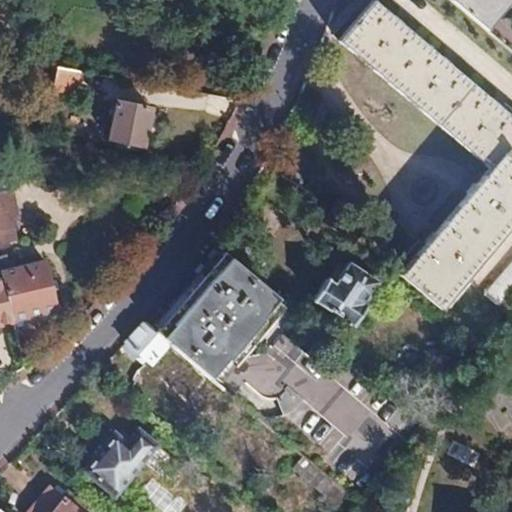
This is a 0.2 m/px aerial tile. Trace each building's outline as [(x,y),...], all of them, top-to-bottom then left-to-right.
[(501,11),(489,0),(450,0),(485,30),(501,11)] [(489,0),(501,11),(506,5),(510,0),(489,0)] [(502,151),(511,159),(511,118),(457,73),(400,25),(373,1),(339,41),(392,86),(472,155),(488,168),(502,151)] [(73,93),(77,69),(75,68),(54,65),(50,88),(73,93)] [(140,145),(148,106),(115,99),(107,138),(140,145)] [(511,159),(502,151),(488,168),(398,273),(440,308),(490,249),(511,222),(511,159)] [(0,242),(15,238),(10,218),(17,216),(11,189),(0,192),(0,242)] [(278,298),(252,277),(221,250),(166,315),(221,363),(278,298)] [(54,312),(42,261),(28,265),(26,258),(8,262),(6,255),(0,256),(0,271),(13,322),(54,312)] [(503,312),(511,301),(511,259),(483,294),(503,312)] [(310,301),(351,326),(364,306),(361,304),(375,281),(357,271),(344,293),(323,280),(310,301)] [(0,325),(13,322),(2,279),(0,279),(0,325)] [(221,363),(166,315),(153,331),(208,378),(221,363)] [(208,378),(153,331),(142,322),(139,325),(126,339),(151,361),(154,356),(174,373),(171,378),(196,398),(211,380),(208,378)] [(386,428),(276,329),(237,372),(246,381),(237,390),(256,407),(281,380),(303,399),(285,419),(346,473),(386,428)] [(112,496),(150,451),(133,437),(126,445),(113,434),(82,471),(112,496)] [(324,475),(301,455),(290,468),(306,482),(310,476),(318,483),(324,475)] [(338,486),(324,475),(318,483),(310,476),(306,482),(328,500),(338,486)] [(140,493),(161,511),(172,511),(180,503),(152,478),(140,493)] [(24,511),(79,511),(77,509),(81,504),(61,487),(56,492),(48,485),(24,511)] [(337,508),(348,495),(338,486),(328,500),(337,508)]
